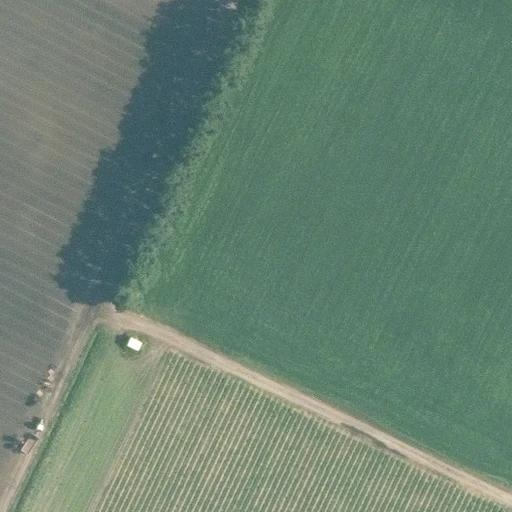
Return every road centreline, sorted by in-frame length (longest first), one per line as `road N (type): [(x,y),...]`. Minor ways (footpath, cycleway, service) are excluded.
road 1 (track): [(230,0),(0,500)]
road 2 (track): [(511,502),(91,302)]
